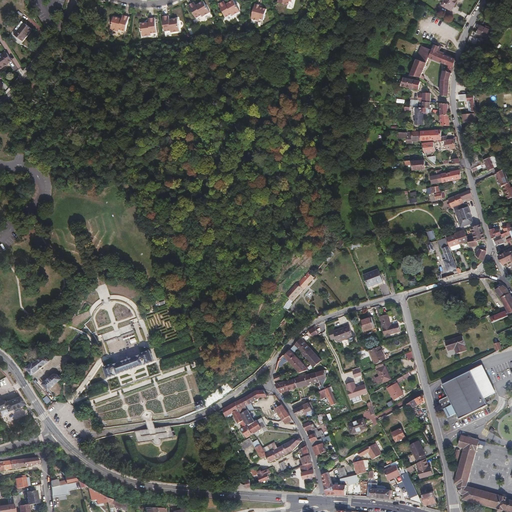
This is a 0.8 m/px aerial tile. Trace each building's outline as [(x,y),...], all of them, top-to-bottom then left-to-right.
[(225,1),(220,5),(227,18),(232,15),(233,16),(241,12),(235,0),(229,4),(230,5),(228,6),(225,1)] [(444,0),(441,5),(451,11),(458,0),(444,0)] [(195,2),(189,5),(197,19),(202,15),(203,17),(211,13),(204,1),(199,4),(199,6),(197,7),(195,2)] [(263,8),(261,8),(262,6),(262,5),(256,4),(252,18),(260,21),(261,19),(265,20),(268,9),(263,8)] [(115,16),(112,29),(120,31),(121,30),(127,31),(130,16),(124,15),(123,19),(120,19),(120,18),(115,16)] [(170,15),(164,16),(166,31),(172,30),(172,32),(181,31),(179,18),(173,19),(173,20),(171,21),(170,15)] [(148,23),(142,23),(143,36),(152,35),(152,33),(158,32),(156,17),(150,18),(150,24),(148,24),(148,23)] [(19,33),(26,25),(23,23),(16,32),(19,33)] [(488,27),(478,24),(476,32),(485,36),(488,27)] [(32,31),(26,25),(19,33),(16,32),(14,35),(24,42),(32,31)] [(474,38),(466,35),(465,41),(472,43),(474,38)] [(437,51),(439,48),(432,45),(430,50),(437,53),(437,51)] [(410,76),(420,79),(421,76),(428,59),(440,64),(442,64),(448,66),(445,73),(442,72),(441,79),(440,95),(442,97),(448,98),(450,80),(451,75),(453,69),(455,60),(445,56),(443,56),(437,53),(430,50),(421,47),(410,76)] [(12,60),(7,53),(3,56),(0,57),(0,69),(10,63),(9,62),(12,60)] [(418,91),(420,83),(404,80),(402,87),(418,91)] [(467,112),(475,112),(474,101),(470,101),(470,109),(467,110),(467,112)] [(429,108),(429,104),(422,103),(422,108),(426,109),(426,114),(431,114),(431,108),(429,108)] [(449,116),(448,105),(440,104),(440,114),(440,117),(449,116)] [(415,110),(415,126),(422,126),(422,114),(426,114),(426,109),(422,108),(422,110),(415,110)] [(462,116),(463,124),(475,122),(474,115),(462,116)] [(450,127),(449,116),(440,117),(441,127),(450,127)] [(422,139),(422,142),(432,141),(432,132),(421,133),(422,139)] [(432,132),(432,141),(434,141),(434,142),(436,142),(435,141),(440,140),(440,143),(444,142),(447,141),(446,137),(442,138),(441,132),(435,132),(432,132)] [(411,133),(403,133),(403,138),(408,138),(408,145),(414,144),(413,143),(422,142),(422,139),(421,133),(411,133)] [(447,141),(444,142),(446,151),(456,149),(454,140),(447,141)] [(424,151),(425,154),(435,153),(433,144),(423,145),(424,151)] [(489,171),(500,166),(496,156),(485,161),(486,163),(471,169),(472,171),(477,169),(480,167),(481,171),(488,168),(489,171)] [(429,158),(428,159),(436,166),(435,157),(429,158)] [(412,163),(411,161),(402,162),(402,167),(412,166),(412,171),(424,170),(424,162),(412,163)] [(511,186),(511,187),(503,169),(495,173),(501,186),(503,185),(508,197),(511,195),(511,186)] [(460,172),(449,174),(451,182),(460,180),(460,172)] [(437,177),(436,174),(434,175),(435,177),(433,178),(431,178),(432,186),(439,184),(437,177)] [(449,174),(437,177),(439,184),(443,183),(443,184),(451,182),(449,174)] [(461,195),(464,203),(468,201),(467,199),(472,197),(470,191),(461,195)] [(464,203),(461,195),(459,196),(448,201),(452,209),(454,208),(464,204),(464,203)] [(116,207),(117,210),(113,211),(116,223),(135,219),(131,203),(116,207)] [(467,205),(454,209),(461,229),(473,224),(467,205)] [(200,225),(171,253),(175,258),(204,230),(200,225)] [(480,226),(469,230),(469,232),(472,231),(475,242),(477,242),(485,241),(480,226)] [(501,234),(499,229),(495,231),(494,228),(491,229),(488,230),(492,239),(501,235),(501,234)] [(464,231),(455,235),(458,245),(467,242),(466,239),(464,231)] [(501,237),(510,234),(509,231),(505,233),(501,234),(501,235),(492,239),(494,246),(503,243),(501,237)] [(454,234),(446,236),(446,239),(449,248),(458,245),(455,235),(454,234)] [(457,273),(448,246),(445,247),(445,249),(442,250),(447,261),(444,262),(448,273),(453,271),(454,274),(457,273)] [(508,251),(498,256),(503,264),(511,260),(511,248),(508,250),(508,251)] [(485,256),(486,252),(476,250),(474,257),(482,262),(485,256)] [(363,276),(368,289),(382,283),(378,271),(363,276)] [(313,274),(311,272),(310,272),(298,286),(297,285),(286,297),(290,301),(285,306),(288,309),(293,304),(292,303),(315,277),(312,275),(313,274)] [(508,295),(506,290),(500,285),(497,287),(499,289),(495,292),(501,300),(508,295)] [(511,312),(511,300),(508,295),(501,300),(508,315),(511,312)] [(505,312),(489,319),(491,324),(507,318),(506,316),(505,312)] [(388,317),(380,319),(386,337),(400,333),(398,324),(391,327),(388,317)] [(372,318),(361,321),(364,331),(375,328),(372,318)] [(131,326),(102,336),(105,342),(127,334),(133,332),(131,326)] [(330,330),(333,338),(336,337),(337,342),(349,338),(352,337),(349,326),(334,331),(333,329),(330,330)] [(316,329),(309,333),(314,338),(319,335),(317,331),(316,329)] [(123,337),(125,343),(131,341),(132,344),(137,342),(134,333),(123,337)] [(463,338),(445,342),(447,349),(454,347),(456,355),(466,352),(464,347),(465,346),(463,338)] [(295,346),(298,350),(314,369),(319,365),(322,362),(301,340),(295,346)] [(502,351),(499,344),(494,346),(496,349),(493,351),(495,354),(502,351)] [(380,347),(370,352),(375,365),(386,360),(380,347)] [(114,365),(105,368),(109,379),(118,376),(117,375),(146,365),(146,366),(155,362),(151,351),(142,354),(142,356),(114,366),(114,365)] [(289,361),(294,367),(300,374),(309,371),(300,361),(293,355),(290,351),(285,357),(289,361)] [(332,355),(322,362),(319,365),(328,370),(330,372),(332,369),(335,360),(332,355)] [(34,364),(29,368),(34,376),(50,362),(46,356),(35,365),(34,364)] [(289,361),(285,357),(284,356),(280,360),(281,361),(279,363),(276,373),(289,361)] [(385,368),(377,371),(382,384),(390,381),(385,368)] [(361,370),(353,372),(354,379),(363,377),(361,370)] [(298,389),(300,397),(304,396),(303,393),(304,393),(303,388),(315,384),(319,381),(327,379),(325,371),(296,380),(298,389)] [(444,411),(448,419),(454,416),(457,422),(485,408),(482,401),(491,396),(479,371),(469,376),(468,374),(440,388),(445,399),(437,403),(437,404),(441,411),(441,412),(442,412),(444,411)] [(56,376),(44,385),(48,391),(62,380),(59,376),(56,376)] [(286,383),(289,392),(298,389),(296,380),(286,383)] [(281,394),(289,392),(286,383),(276,386),(281,394)] [(354,383),(346,386),(351,400),(368,394),(365,385),(356,388),(354,383)] [(397,384),(388,390),(394,401),(403,396),(397,384)] [(330,388),(325,390),(318,394),(321,400),(327,397),(332,407),(337,405),(330,388)] [(268,397),(264,392),(257,392),(237,403),(240,411),(246,407),(253,404),(261,400),(269,398),(268,397)] [(8,410),(26,403),(21,396),(3,402),(2,398),(0,398),(0,409),(7,407),(8,410)] [(406,406),(409,411),(425,402),(423,396),(406,406)] [(197,402),(199,409),(207,406),(204,399),(197,402)] [(226,418),(227,418),(232,415),(238,425),(242,423),(244,427),(243,428),(249,439),(255,435),(250,427),(242,415),(240,411),(237,403),(224,410),(226,418)] [(312,411),(309,404),(304,407),(307,414),(312,411)] [(276,410),(279,415),(286,412),(282,406),(277,409),(276,410)] [(297,418),(307,414),(304,407),(293,411),(297,418)] [(249,412),(248,411),(242,415),(250,427),(256,424),(249,412)] [(263,420),(257,411),(249,412),(256,424),(258,422),(263,420)] [(283,421),(287,418),(289,416),(286,412),(279,415),(283,421)] [(95,427),(92,417),(85,419),(87,429),(95,427)] [(363,420),(347,426),(351,435),(366,429),(363,420)] [(250,427),(255,435),(264,430),(258,422),(256,424),(250,427)] [(303,427),(306,432),(310,430),(312,436),(309,437),(312,444),(319,441),(309,424),(303,427)] [(153,429),(150,430),(136,432),(140,444),(157,442),(176,439),(172,427),(157,429),(153,429)] [(391,434),(395,443),(404,439),(400,430),(391,434)] [(458,448),(464,449),(454,485),(457,486),(457,489),(460,495),(463,496),(462,501),(504,511),(511,511),(511,501),(506,500),(506,498),(467,487),(479,441),(461,436),(458,448)] [(329,437),(319,441),(312,444),(316,456),(326,453),(323,445),(331,442),(329,437)] [(292,453),(302,442),(300,439),(298,439),(295,441),(283,447),(288,455),(292,453)] [(258,442),(254,445),(262,459),(267,456),(258,442)] [(418,465),(426,460),(424,457),(425,456),(418,443),(409,448),(418,465)] [(365,451),(368,455),(369,455),(372,461),(381,456),(375,445),(365,451)] [(288,455),(283,447),(275,452),(279,459),(288,455)] [(302,460),(310,456),(307,449),(306,447),(299,453),(302,460)] [(275,452),(267,456),(271,463),(279,459),(275,452)] [(310,456),(302,460),(303,467),(312,464),(310,456)] [(42,463),(40,458),(26,460),(27,467),(41,465),(42,463)] [(26,460),(18,461),(19,469),(27,467),(26,460)] [(291,466),(289,460),(283,463),(285,469),(291,466)] [(418,465),(417,466),(421,480),(434,476),(432,470),(430,471),(429,469),(426,460),(418,465)] [(19,469),(18,461),(4,462),(5,471),(19,469)] [(365,474),(367,474),(364,461),(354,462),(357,475),(361,475),(365,474)] [(389,471),(388,468),(384,470),(390,483),(402,477),(412,501),(409,500),(408,504),(423,507),(419,499),(410,478),(409,475),(407,471),(402,461),(401,462),(398,463),(401,468),(399,469),(398,467),(389,471)] [(303,467),(301,468),(305,481),(316,477),(312,464),(303,467)] [(337,469),(339,473),(340,475),(341,478),(346,477),(343,469),(343,468),(340,468),(337,469)] [(262,477),(260,473),(257,474),(256,474),(259,484),(269,480),(267,475),(262,477)] [(332,484),(329,473),(322,476),(325,486),(332,484)] [(341,478),(341,482),(348,483),(348,486),(359,483),(361,475),(357,475),(346,477),(341,478)] [(17,480),(18,489),(31,487),(30,479),(27,479),(26,476),(20,477),(20,480),(17,480)] [(59,480),(52,481),(52,488),(79,482),(72,476),(66,477),(67,481),(59,483),(59,480)] [(336,496),(333,486),(332,484),(325,486),(327,494),(328,496),(336,496)] [(341,486),(333,486),(336,496),(340,496),(341,486)] [(386,488),(378,487),(376,498),(390,500),(391,492),(385,491),(386,488)] [(103,496),(90,488),(92,501),(99,500),(100,505),(104,504),(103,496)] [(40,504),(38,489),(28,490),(31,505),(40,504)] [(423,498),(420,499),(419,499),(423,507),(427,508),(426,506),(431,505),(431,508),(436,507),(435,504),(436,504),(433,493),(422,496),(423,498)]
